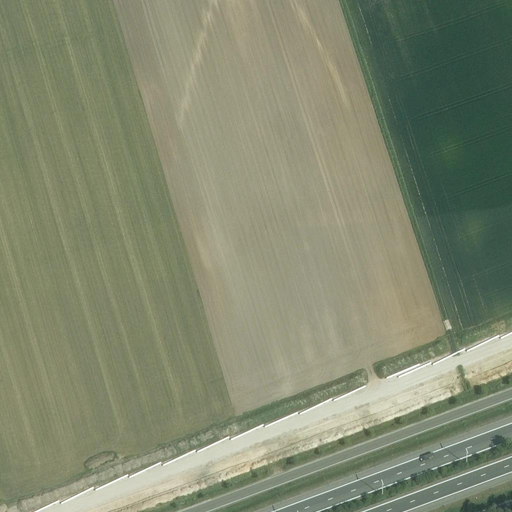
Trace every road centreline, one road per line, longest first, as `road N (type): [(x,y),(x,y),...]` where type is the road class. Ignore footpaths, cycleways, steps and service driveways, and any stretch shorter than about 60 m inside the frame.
road 1 (tertiary): [(193,511),(511,393)]
road 2 (motorway): [(511,431),(294,511)]
road 3 (motorway): [(386,511),(511,465)]
